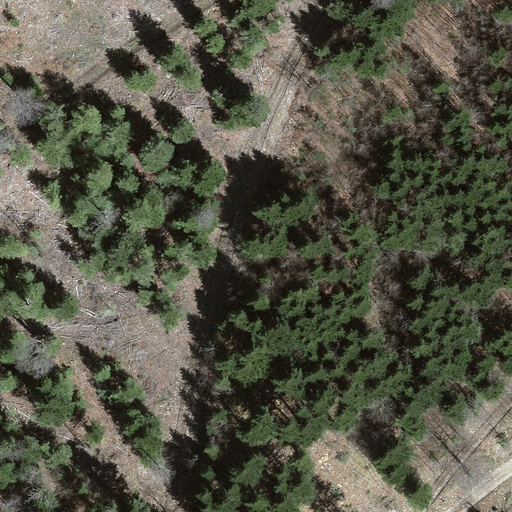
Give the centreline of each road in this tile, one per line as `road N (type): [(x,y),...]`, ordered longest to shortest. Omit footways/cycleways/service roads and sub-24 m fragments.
road 1 (trunk): [(0,20),(260,511)]
road 2 (track): [(319,0),(238,186),(177,393),(159,511)]
road 3 (track): [(0,142),(47,94),(198,0)]
road 4 (track): [(511,414),(421,511)]
